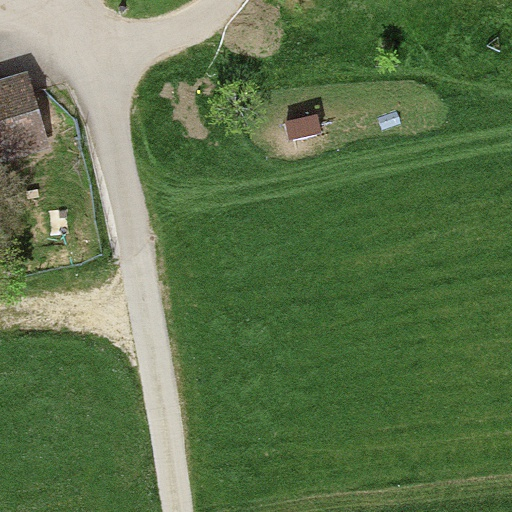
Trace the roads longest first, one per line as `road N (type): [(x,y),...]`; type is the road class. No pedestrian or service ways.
road 1 (track): [(126,212),(511,139)]
road 2 (track): [(142,292),(0,309)]
